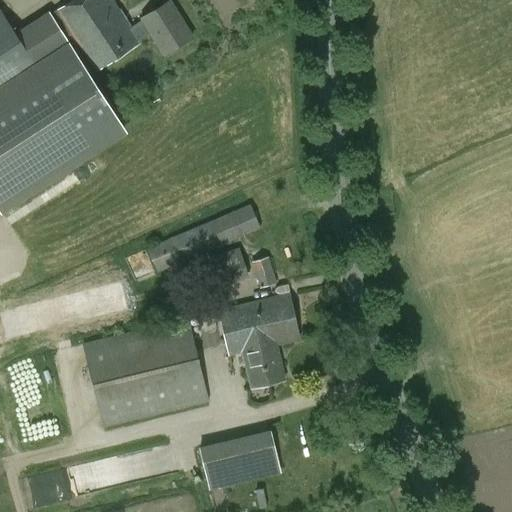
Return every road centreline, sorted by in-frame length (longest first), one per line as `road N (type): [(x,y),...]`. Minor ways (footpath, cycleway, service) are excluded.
road 1 (tertiary): [(435,511),(382,381),(349,257),(332,106),(332,0)]
road 2 (track): [(89,445),(12,465),(24,511)]
